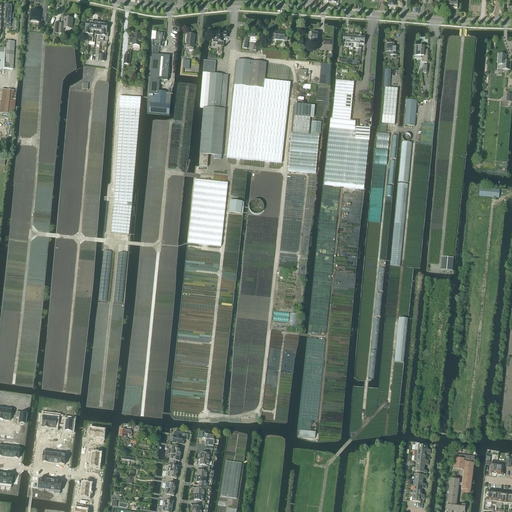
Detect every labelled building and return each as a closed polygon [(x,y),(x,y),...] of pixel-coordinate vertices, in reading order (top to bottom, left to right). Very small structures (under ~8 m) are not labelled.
[(450,7),(450,8),(457,9),(458,2),(458,0),(457,0),(448,0),(448,7),(450,7)] [(11,19),(13,19),(13,15),(11,15),(11,6),(5,5),(4,25),(10,25),(11,19)] [(40,13),(31,12),(30,21),(39,22),(40,13)] [(54,25),(53,32),(53,33),(63,34),(63,29),(72,30),(73,19),(64,18),(63,24),(54,24),(54,25)] [(102,24),(100,43),(102,43),(103,37),(108,37),(108,32),(107,32),(108,25),(107,25),(106,24),(105,24),(104,24),(102,24)] [(214,32),(213,43),(217,43),(217,46),(223,47),(224,42),(221,42),(222,37),(227,37),(227,33),(222,33),(222,32),(218,32),(218,33),(214,32)] [(271,32),(270,40),(284,41),(287,41),(287,36),(284,36),(285,33),(271,32)] [(137,35),(133,34),(133,36),(130,36),(129,43),(130,43),(130,44),(132,45),(132,46),(140,47),(141,35),(140,35),(139,34),(138,34),(137,35)] [(152,47),(153,47),(152,55),(158,56),(159,47),(162,47),(163,44),(164,44),(164,35),(156,34),(156,41),(153,41),(152,47)] [(249,42),(257,43),(257,38),(255,38),(255,35),(248,34),(247,37),(250,37),(249,42)] [(310,43),(318,44),(319,41),(318,41),(319,35),(315,34),(313,34),(312,34),(309,34),(309,39),(311,39),(310,43)] [(195,35),(187,35),(186,48),(193,49),(195,35)] [(0,69),(12,70),(14,43),(9,43),(5,42),(4,49),(0,48),(0,69)] [(386,44),(386,52),(390,53),(390,55),(396,56),(397,47),(392,47),(393,45),(394,45),(394,44),(386,44)] [(427,63),(428,53),(424,53),(425,47),(416,46),(415,56),(422,57),(422,63),(427,63)] [(152,55),(149,95),(156,95),(158,95),(159,89),(160,81),(167,81),(170,57),(158,56),(152,55)] [(502,70),(510,70),(510,63),(506,62),(506,55),(499,55),(498,65),(502,65),(502,70)] [(237,60),(234,85),(263,88),(264,80),(266,63),(237,60)] [(199,163),(199,166),(207,167),(208,155),(214,156),(213,159),(221,160),(221,156),(223,136),(225,116),(228,76),(214,75),(216,62),(207,61),(204,61),(202,81),(200,108),(203,108),(201,136),(199,163)] [(263,88),(234,85),(226,158),(281,163),(290,83),(264,80),(263,88)] [(336,81),(333,115),(332,119),(350,121),(354,83),(336,81)] [(385,88),(382,124),(395,125),(398,89),(390,88),(385,88)] [(133,183),(137,136),(141,98),(120,97),(118,136),(116,152),(113,199),(110,234),(128,235),(131,204),(133,183)] [(407,100),(404,126),(414,127),(416,101),(407,100)] [(150,104),(149,114),(169,115),(170,105),(150,104)] [(311,106),(295,104),(292,132),(309,134),(311,106)] [(312,122),(311,134),(320,135),(321,123),(312,122)] [(355,130),(354,140),(369,141),(370,128),(355,127),(355,130)] [(409,183),(412,143),(402,143),(399,182),(409,183)] [(195,179),(188,243),(221,247),(228,183),(195,179)] [(401,267),(409,185),(399,184),(391,266),(401,267)] [(500,190),(480,188),(479,196),(499,198),(500,190)] [(242,202),(230,201),(229,212),(241,214),(242,202)] [(453,258),(442,257),(441,270),(452,271),(453,258)] [(4,408),(3,421),(9,422),(10,417),(10,415),(14,415),(14,410),(11,409),(11,408),(4,408)] [(16,412),(15,418),(18,418),(19,419),(19,420),(18,424),(19,424),(20,425),(22,426),(24,425),(25,425),(26,414),(20,413),(20,412),(16,412)] [(41,416),(40,420),(43,421),(43,422),(43,423),(42,428),(44,428),(49,429),(51,416),(44,415),(44,417),(41,416)] [(51,416),(49,429),(50,429),(56,430),(57,425),(57,423),(60,423),(61,418),(58,417),(58,416),(51,416)] [(63,421),(63,426),(65,426),(66,426),(66,428),(65,431),(67,432),(67,433),(70,433),(71,432),(72,432),(74,420),(67,419),(66,421),(63,421)] [(120,430),(120,437),(129,438),(129,433),(125,433),(125,430),(120,430)] [(90,433),(90,435),(90,436),(90,438),(94,438),(96,438),(96,439),(95,442),(102,442),(102,439),(103,439),(103,432),(91,431),(91,432),(90,433)] [(174,436),(173,443),(184,445),(184,440),(187,441),(188,435),(183,434),(184,433),(176,432),(175,432),(174,436)] [(204,435),(203,439),(206,440),(205,446),(206,446),(206,449),(210,450),(212,450),(213,450),(213,447),(214,443),(215,441),(213,440),(214,436),(210,436),(210,435),(208,435),(204,435)] [(415,445),(415,451),(429,452),(429,450),(426,450),(426,446),(419,446),(420,444),(415,444),(415,445)] [(169,448),(168,454),(170,454),(170,455),(180,456),(181,450),(177,450),(177,447),(170,446),(170,448),(169,448)] [(201,456),(200,459),(209,461),(210,455),(211,455),(212,452),(210,452),(204,451),(203,454),(201,453),(200,456),(201,456)] [(90,455),(89,461),(92,461),(91,467),(93,467),(94,468),(96,468),(97,467),(98,468),(100,455),(93,454),(93,455),(90,455)] [(168,460),(167,463),(174,464),(175,461),(179,462),(180,456),(170,455),(170,460),(168,460)] [(199,462),(199,465),(203,466),(202,469),(209,470),(210,467),(208,467),(209,461),(200,459),(200,462),(199,462)] [(226,461),(220,497),(233,499),(236,499),(242,463),(226,461)] [(465,468),(462,490),(462,493),(470,494),(474,464),(469,463),(465,463),(460,462),(455,461),(454,469),(462,470),(463,467),(465,468)] [(166,471),(166,472),(178,474),(178,468),(174,467),(174,464),(167,463),(167,466),(166,472),(166,471)] [(198,473),(198,477),(206,478),(207,473),(209,473),(209,470),(202,469),(202,472),(198,471),(198,473)] [(165,477),(165,480),(172,482),(172,479),(177,479),(178,474),(166,472),(165,477)] [(197,480),(196,483),(200,483),(200,486),(207,487),(207,484),(206,484),(206,478),(198,477),(197,480)] [(450,479),(447,506),(455,507),(458,480),(450,479)] [(165,480),(164,483),(166,484),(165,489),(175,491),(176,485),(171,484),(172,482),(165,480)] [(79,490),(79,494),(82,495),(81,497),(88,498),(90,486),(89,485),(88,484),(86,484),(85,485),(83,485),(83,488),(83,490),(82,490),(79,490)] [(196,491),(195,495),(204,496),(205,490),(206,490),(207,487),(200,486),(200,489),(196,489),(195,491),(196,491)] [(162,495),(162,498),(169,499),(169,496),(174,497),(175,491),(165,489),(164,495),(162,495)] [(194,498),(194,500),(198,501),(197,504),(204,505),(204,502),(203,502),(204,496),(195,495),(195,498),(194,498)] [(162,498),(162,501),(163,501),(162,506),(172,508),(173,502),(169,502),(169,499),(162,498)]
